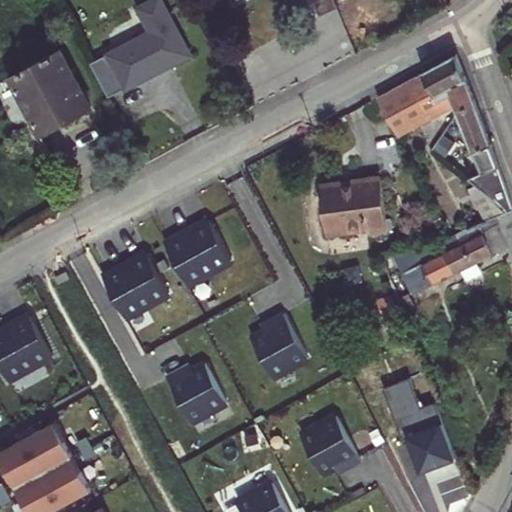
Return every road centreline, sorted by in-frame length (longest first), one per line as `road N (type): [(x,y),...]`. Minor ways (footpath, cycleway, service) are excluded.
road 1 (residential): [(471,19),(0,268)]
road 2 (residential): [(511,133),(471,19)]
